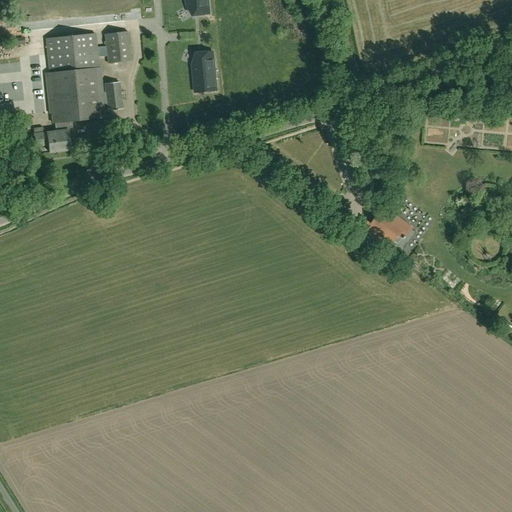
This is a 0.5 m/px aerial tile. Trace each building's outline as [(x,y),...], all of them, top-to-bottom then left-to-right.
[(207,0),(186,0),(187,6),(193,16),(209,14),(207,0)] [(128,31),(104,34),(108,64),(132,61),(128,31)] [(45,73),(50,113),(52,113),(53,123),(55,123),(56,130),(59,130),(59,131),(34,134),(35,146),(48,145),(49,153),(70,150),(68,131),(72,130),(71,121),(105,118),(100,68),(99,68),(95,34),(46,39),(49,73),(45,73)] [(24,38),(10,40),(10,46),(25,44),(24,38)] [(197,53),(193,65),(196,93),(216,91),(212,52),(197,53)] [(105,84),(108,110),(123,109),(120,83),(105,84)] [(366,221),(360,229),(384,247),(388,242),(390,240),(391,241),(394,243),(402,233),(407,236),(413,228),(389,210),(383,217),(379,214),(371,224),(366,221)] [(417,233),(412,229),(407,236),(402,233),(394,243),(391,241),(390,240),(388,242),(402,253),(417,233)]
